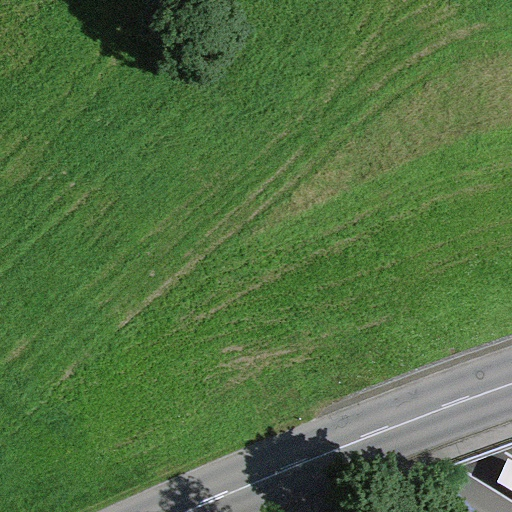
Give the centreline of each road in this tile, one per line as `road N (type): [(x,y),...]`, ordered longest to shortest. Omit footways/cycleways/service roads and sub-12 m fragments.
road 1 (motorway): [(511,333),(0,8)]
road 2 (motorway): [(0,138),(511,453)]
road 3 (tertiary): [(185,511),(511,384)]
